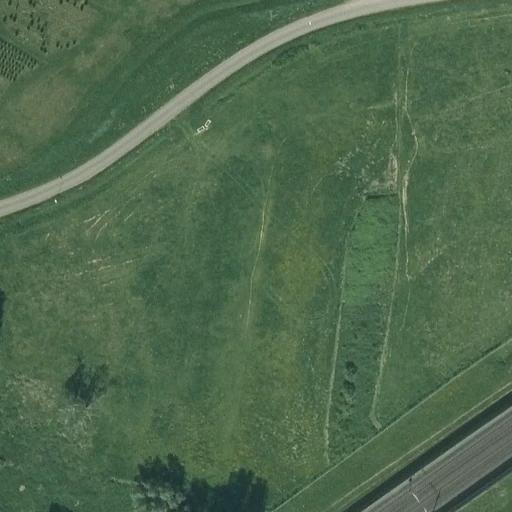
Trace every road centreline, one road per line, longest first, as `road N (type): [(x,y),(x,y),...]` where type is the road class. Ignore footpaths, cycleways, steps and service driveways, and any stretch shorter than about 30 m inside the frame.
road 1 (motorway): [(511,36),(0,383)]
road 2 (motorway): [(0,447),(129,351),(511,105)]
road 3 (unclassified): [(0,209),(56,187),(262,40),(406,0)]
